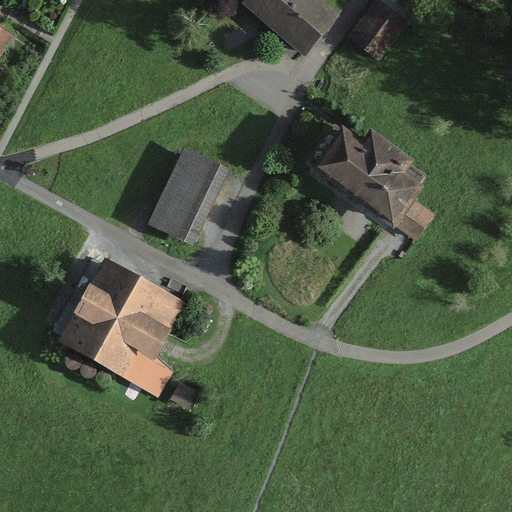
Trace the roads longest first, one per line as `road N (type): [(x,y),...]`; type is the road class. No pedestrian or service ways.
road 1 (residential): [(206,284),(0,175)]
road 2 (track): [(318,341),(414,359),(511,317)]
